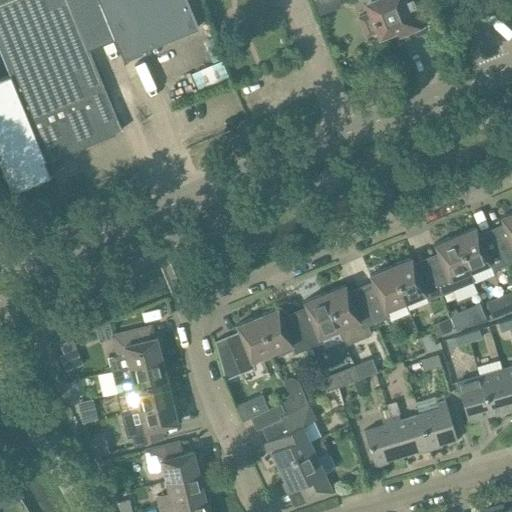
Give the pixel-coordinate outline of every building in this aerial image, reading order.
[(46,164),(122,132),(67,0),(0,0),(0,52),(10,77),(0,81),(0,161),(13,194),(51,178),(46,164)] [(98,0),(122,58),(198,27),(186,0),(98,0)] [(425,24),(415,0),(373,0),(370,1),(367,8),(369,13),(358,17),(366,36),(377,32),(379,37),(397,30),(399,35),(425,24)] [(152,91),(163,86),(151,58),(140,62),(152,91)] [(230,80),(222,61),(190,74),(198,93),(230,80)] [(505,230),(493,235),(505,265),(511,262),(511,211),(500,217),(505,230)] [(455,235),(469,272),(489,264),(492,270),(505,265),(493,235),(481,240),(475,227),(455,235)] [(429,266),(440,294),(473,281),(469,272),(455,235),(434,244),(441,261),(429,266)] [(390,266),(405,302),(425,294),(427,299),(440,294),(429,266),(416,271),(411,257),(390,266)] [(405,302),(390,266),(369,275),(374,288),(362,293),(375,323),(388,317),(385,311),(405,302)] [(345,284),(324,293),(339,329),(345,345),(371,334),(367,325),(375,323),(362,293),(350,298),(345,284)] [(511,311),(511,292),(511,291),(485,302),(491,319),(499,317),(511,311)] [(339,329),(324,293),(303,301),(308,315),(296,320),(308,348),(321,343),(319,338),(339,329)] [(256,316),(271,353),(291,345),(295,354),(308,348),(296,320),(284,325),(277,308),(256,316)] [(448,312),(455,330),(472,323),(469,315),(459,319),(455,309),(448,312)] [(271,353),(256,316),(235,325),(241,338),(227,343),(217,346),(225,380),(241,375),(240,373),(254,368),(251,361),(271,353)] [(501,331),(511,327),(511,323),(511,319),(498,323),(501,331)] [(128,367),(148,362),(161,359),(156,337),(138,341),(135,329),(112,335),(117,355),(106,358),(110,371),(128,367)] [(467,333),(469,341),(481,338),(479,329),(467,333)] [(420,337),(426,350),(434,347),(429,333),(420,337)] [(457,345),(469,341),(467,333),(454,336),(457,345)] [(72,338),(59,343),(63,354),(76,349),(72,338)] [(440,366),(437,354),(433,355),(420,360),(424,371),(440,366)] [(161,359),(148,362),(128,367),(110,371),(113,385),(120,384),(122,391),(166,380),(161,359)] [(511,366),(501,369),(511,406),(511,366)] [(511,407),(511,406),(501,369),(479,376),(490,414),(511,407)] [(321,379),(326,391),(338,386),(333,374),(321,379)] [(468,421),(490,414),(479,376),(457,382),(468,421)] [(284,412),(303,403),(305,397),(298,380),(290,377),(283,380),(290,398),(279,403),(284,412)] [(75,380),(66,382),(68,395),(78,393),(75,380)] [(117,392),(122,413),(171,401),(166,380),(122,391),(117,392)] [(122,413),(129,437),(133,436),(135,446),(163,439),(160,427),(177,423),(171,401),(122,413)] [(419,414),(429,448),(457,439),(445,401),(436,403),(438,408),(419,414)] [(244,402),(235,406),(241,421),(249,417),(245,406),(244,402)] [(386,404),(390,417),(398,414),(395,402),(386,404)] [(303,403),(284,412),(285,416),(281,418),(288,431),(266,441),(277,466),(324,444),(321,437),(310,442),(302,425),(315,419),(308,405),(290,414),(289,411),(302,405),(303,403)] [(387,409),(380,412),(382,419),(389,417),(387,409)] [(398,415),(390,417),(402,456),(429,448),(419,414),(400,420),(398,415)] [(374,464),(402,456),(390,417),(382,420),(383,425),(364,431),(374,464)] [(162,469),(165,481),(198,473),(192,451),(183,453),(180,441),(145,450),(150,472),(162,469)] [(324,444),(277,466),(289,490),(298,486),(305,502),(334,492),(330,485),(317,457),(328,452),(324,444)] [(114,469),(112,458),(96,462),(101,472),(114,469)] [(158,505),(184,499),(203,494),(198,473),(182,476),(165,481),(168,493),(156,496),(158,505)] [(0,507),(16,502),(10,487),(0,490),(0,507)] [(168,511),(172,511),(207,511),(203,494),(184,499),(158,505),(159,511),(168,511)]
